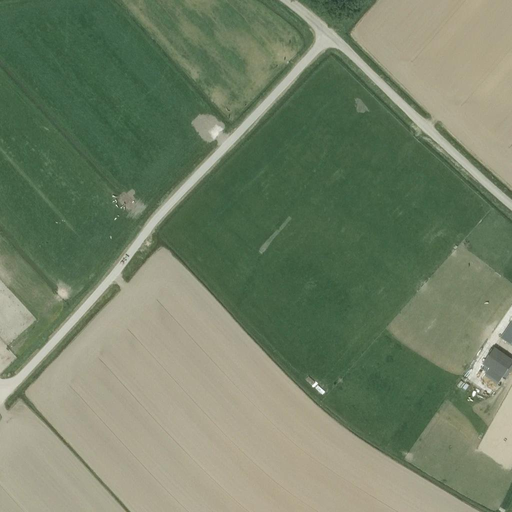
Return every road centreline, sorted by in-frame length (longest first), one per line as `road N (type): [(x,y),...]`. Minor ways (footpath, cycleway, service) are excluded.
road 1 (track): [(328,39),(156,216),(125,265),(0,399)]
road 2 (unclassified): [(278,0),(511,206)]
